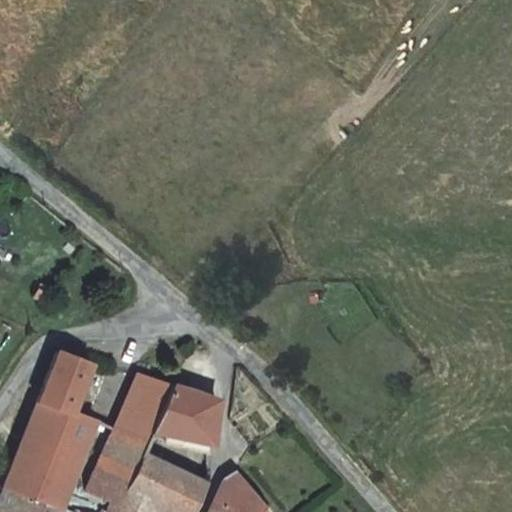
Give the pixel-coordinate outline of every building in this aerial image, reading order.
[(68,510),(103,422),(79,412),(99,364),(81,357),(60,348),(24,437),(5,485),(53,504),(68,510)] [(174,385),(137,372),(89,491),(111,501),(108,509),(117,511),(120,511),(130,489),(145,453),(155,431),(174,385)] [(155,431),(215,444),(220,400),(174,385),(155,431)] [(174,511),(192,511),(208,480),(145,453),(130,489),(159,505),(174,511)] [(230,468),(208,511),(248,511),(257,499),(230,468)] [(50,511),(53,504),(5,485),(0,495),(0,511),(50,511)] [(155,511),(159,505),(130,489),(120,511),(117,511),(108,509),(101,506),(98,511),(82,511),(80,511),(78,511),(155,511)] [(268,511),(257,499),(248,511),(268,511)]
